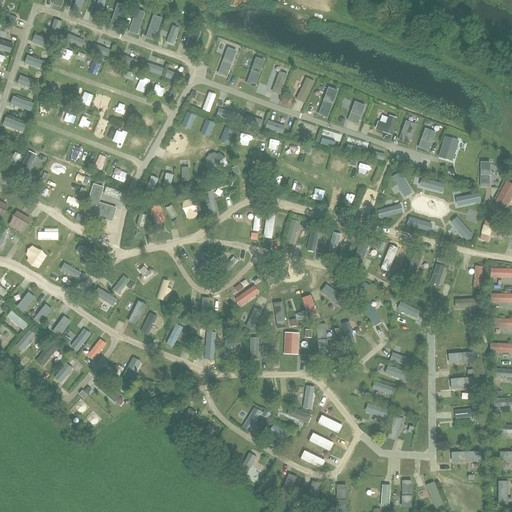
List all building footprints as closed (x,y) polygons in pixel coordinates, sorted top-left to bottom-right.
[(75,0),(71,10),(80,14),(84,0),(75,0)] [(98,0),(94,16),(100,18),(105,0),(98,0)] [(109,25),(118,28),(126,5),(117,2),(109,25)] [(129,31),(137,34),(145,11),(136,8),(129,31)] [(0,10),(0,18),(13,24),(16,17),(0,10)] [(146,37),(154,40),(162,17),(154,14),(146,37)] [(54,18),(48,36),(56,39),(61,21),(54,18)] [(173,24),(166,42),(173,45),(180,27),(173,24)] [(192,27),(184,50),(193,53),(201,30),(192,27)] [(67,33),(64,41),(81,48),(84,40),(67,33)] [(31,42),(52,50),(55,42),(34,34),(31,42)] [(0,49),(10,52),(13,43),(0,39),(0,49)] [(71,57),(75,48),(66,44),(62,53),(71,57)] [(94,44),(91,51),(107,57),(110,50),(94,44)] [(218,73),(226,77),(237,50),(228,46),(218,73)] [(121,54),(118,62),(134,67),(137,60),(121,54)] [(27,55),(24,63),(45,70),(47,63),(27,55)] [(247,83),(255,86),(265,59),(257,56),(247,83)] [(105,70),(115,72),(117,62),(107,60),(105,70)] [(144,70),(160,76),(163,69),(147,63),(144,70)] [(167,70),(164,77),(180,83),(183,76),(167,70)] [(272,92),(280,95),(287,74),(280,71),(272,92)] [(141,88),(149,77),(143,73),(135,83),(141,88)] [(20,75),(17,83),(37,91),(40,83),(20,75)] [(158,76),(153,90),(162,94),(167,80),(158,76)] [(296,99),(304,103),(315,81),(307,77),(296,99)] [(52,94),(60,96),(64,84),(56,82),(52,94)] [(318,114),(327,118),(338,89),(329,85),(318,114)] [(202,109),(209,112),(216,95),(209,92),(202,109)] [(10,104),(30,111),(33,103),(12,96),(10,104)] [(355,100),(347,121),(358,125),(365,104),(355,100)] [(58,111),(66,116),(71,107),(62,102),(58,111)] [(115,114),(125,117),(128,108),(118,105),(115,114)] [(218,108),(216,116),(236,122),(238,115),(218,108)] [(187,111),(182,126),(190,129),(195,115),(187,111)] [(85,112),(82,125),(93,127),(96,115),(85,112)] [(378,125),(392,130),(397,116),(391,114),(388,122),(380,119),(378,125)] [(246,115),(243,122),(260,128),(263,120),(246,115)] [(149,116),(143,118),(146,125),(152,124),(149,116)] [(2,125),(23,133),(26,125),(5,118),(2,125)] [(206,119),(200,134),(209,137),(214,122),(206,119)] [(268,120),(265,128),(282,134),(285,126),(268,120)] [(407,120),(399,140),(409,144),(417,124),(407,120)] [(112,137),(123,141),(128,128),(117,124),(112,137)] [(226,127),(220,141),(228,145),(234,130),(226,127)] [(426,127),(418,148),(428,151),(436,131),(426,127)] [(131,141),(142,143),(145,132),(133,130),(131,141)] [(439,156),(453,161),(460,140),(445,136),(439,156)] [(322,138),(320,144),(334,148),(335,141),(322,138)] [(347,144),(346,151),(360,155),(362,148),(347,144)] [(36,154),(28,150),(18,170),(26,174),(36,154)] [(74,159),(85,162),(88,153),(77,150),(74,159)] [(15,164),(23,156),(18,151),(10,158),(15,164)] [(371,151),(370,157),(383,161),(385,154),(371,151)] [(336,155),(334,165),(345,168),(347,157),(336,155)] [(52,156),(46,176),(54,178),(59,158),(52,156)] [(100,157),(96,166),(105,170),(109,162),(100,157)] [(482,161),(481,187),(489,187),(490,161),(482,161)] [(154,171),(161,175),(164,171),(157,167),(154,171)] [(82,171),(72,169),(69,187),(74,188),(75,180),(80,181),(82,171)] [(399,172),(391,177),(404,197),(412,192),(399,172)] [(165,173),(162,186),(169,188),(172,175),(165,173)] [(278,177),(271,175),(269,183),(276,185),(278,177)] [(146,189),(153,191),(157,178),(151,176),(146,189)] [(422,178),(419,186),(443,192),(445,184),(422,178)] [(495,201),(506,207),(511,196),(511,183),(506,180),(495,201)] [(49,196),(52,186),(41,182),(38,192),(49,196)] [(298,183),(298,192),(307,192),(308,184),(298,183)] [(112,221),(116,208),(98,203),(103,187),(93,184),(84,212),(112,221)] [(257,191),(256,184),(241,185),(242,192),(257,191)] [(104,186),(102,193),(115,196),(116,189),(104,186)] [(311,197),(316,199),(319,189),(313,187),(311,197)] [(350,187),(348,195),(357,197),(358,189),(350,187)] [(207,193),(209,202),(226,197),(224,189),(207,193)] [(455,198),(457,206),(481,201),(479,193),(455,198)] [(165,204),(157,206),(164,226),(172,224),(165,204)] [(377,210),(379,218),(402,212),(400,204),(377,210)] [(252,230),(258,231),(261,211),(255,210),(252,230)] [(264,237),(272,238),(275,212),(267,211),(264,237)] [(13,214),(7,220),(21,233),(27,227),(13,214)] [(409,217),(407,225),(430,232),(432,223),(409,217)] [(457,217),(450,222),(466,240),(473,235),(457,217)] [(292,219),(285,241),(293,243),(300,221),(292,219)] [(307,250),(315,252),(320,227),(312,225),(307,250)] [(52,247),(55,241),(38,232),(35,237),(52,247)] [(333,232),(328,251),(335,253),(340,234),(333,232)] [(363,235),(354,258),(362,261),(371,238),(363,235)] [(28,238),(21,255),(30,259),(37,242),(28,238)] [(80,246),(76,252),(93,261),(97,255),(80,246)] [(392,250),(389,258),(395,261),(398,252),(392,250)] [(200,273),(208,273),(208,253),(200,252),(200,273)] [(414,252),(405,277),(413,279),(422,255),(414,252)] [(220,272),(224,276),(237,261),(233,257),(220,272)] [(436,262),(429,281),(439,285),(446,266),(436,262)] [(60,270),(76,279),(80,272),(64,263),(60,270)] [(483,267),(475,266),(473,288),(481,289),(483,267)] [(149,268),(144,290),(152,291),(156,269),(149,268)] [(511,268),(492,268),(492,277),(511,277),(511,268)] [(113,289),(119,294),(130,280),(124,275),(113,289)] [(172,293),(174,276),(167,275),(165,292),(172,293)] [(348,282),(366,293),(371,286),(352,275),(348,282)] [(321,291),(342,307),(347,300),(326,284),(321,291)] [(235,299),(240,306),(259,292),(254,285),(235,299)] [(98,288),(94,295),(113,307),(117,300),(98,288)] [(35,297),(28,292),(15,307),(23,313),(35,297)] [(130,293),(121,313),(130,316),(138,296),(130,293)] [(490,302),(511,302),(511,293),(490,293),(490,302)] [(302,298),(308,317),(316,315),(310,295),(302,298)] [(214,296),(215,311),(223,310),(223,296),(214,296)] [(208,314),(210,298),(202,297),(200,314),(208,314)] [(455,308),(478,307),(478,298),(455,299),(455,308)] [(136,326),(146,304),(138,301),(128,322),(136,326)] [(273,302),(277,329),(286,328),(282,301),(273,302)] [(362,307),(374,326),(381,321),(369,302),(362,307)] [(397,309),(416,319),(420,311),(401,302),(397,309)] [(33,319),(40,325),(52,309),(45,304),(33,319)] [(245,327),(253,331),(262,311),(254,307),(245,327)] [(28,324),(11,310),(6,316),(23,330),(28,324)] [(148,335),(157,317),(150,313),(140,331),(148,335)] [(52,332),(59,337),(71,321),(63,316),(52,332)] [(489,327),(511,327),(511,318),(489,318),(489,327)] [(342,323),(347,346),(354,344),(349,321),(342,323)] [(452,321),(452,332),(469,332),(469,321),(452,321)] [(316,324),(318,356),(327,355),(325,323),(316,324)] [(173,347),(183,327),(176,324),(166,344),(173,347)] [(84,328),(70,345),(77,351),(91,333),(84,328)] [(29,329),(15,346),(21,351),(35,334),(29,329)] [(306,330),(307,338),(315,337),(314,329),(306,330)] [(286,351),(300,351),(300,332),(286,332),(286,351)] [(203,353),(207,335),(200,334),(196,352),(203,353)] [(106,343),(100,338),(87,355),(93,360),(106,343)] [(258,340),(248,340),(249,359),(258,359),(258,340)] [(59,347),(52,341),(35,361),(42,367),(59,347)] [(225,341),(223,361),(231,362),(233,342),(225,341)] [(490,352),(511,352),(511,343),(490,343),(490,352)] [(449,363),(479,360),(478,351),(448,353),(449,363)] [(393,353),(390,360),(410,368),(413,360),(393,353)] [(141,361),(133,357),(122,377),(130,381),(141,361)] [(54,378),(60,383),(72,368),(66,363),(54,378)] [(387,365),(384,373),(405,381),(408,373),(387,365)] [(494,376),(511,377),(511,369),(495,368),(494,376)] [(452,388),(481,385),(480,375),(450,379),(452,388)] [(94,384),(114,401),(120,394),(100,377),(94,384)] [(376,382),(374,390),(392,395),(395,388),(376,382)] [(303,408),(311,409),(314,386),(306,385),(303,408)] [(175,401),(172,392),(149,400),(152,408),(175,401)] [(511,397),(494,398),(494,406),(511,405),(511,397)] [(87,406),(103,417),(107,411),(91,400),(87,406)] [(365,411),(386,418),(389,410),(368,403),(365,411)] [(311,415),(290,406),(287,414),(308,423),(311,415)] [(261,412),(255,407),(242,427),(249,432),(261,412)] [(197,413),(190,408),(176,427),(183,432),(197,413)] [(456,410),(457,418),(478,416),(477,408),(456,410)] [(331,435),(337,429),(320,414),(315,420),(331,435)] [(394,415),(386,437),(395,440),(403,418),(394,415)] [(216,429),(209,424),(197,442),(204,447),(216,429)] [(289,434),(274,424),(270,430),(285,440),(289,434)] [(495,432),(511,433),(511,425),(495,424),(495,432)] [(310,432),(305,436),(322,451),(326,447),(310,432)] [(301,445),(296,452),(312,464),(317,457),(301,445)] [(453,462),(481,460),(481,450),(452,452),(453,462)] [(511,451),(499,452),(499,461),(511,460),(511,451)] [(246,474),(257,457),(249,453),(239,470),(246,474)] [(287,503),(297,477),(288,474),(278,499),(287,503)] [(402,507),(412,507),(412,480),(402,480),(402,507)] [(321,483),(312,481),(306,507),(315,509),(321,483)] [(507,481),(497,481),(498,502),(508,502),(507,481)] [(434,482),(426,485),(435,508),(443,505),(434,482)] [(336,511),(345,511),(346,485),(337,485),(336,511)] [(389,506),(391,485),(382,485),(380,506),(389,506)]
